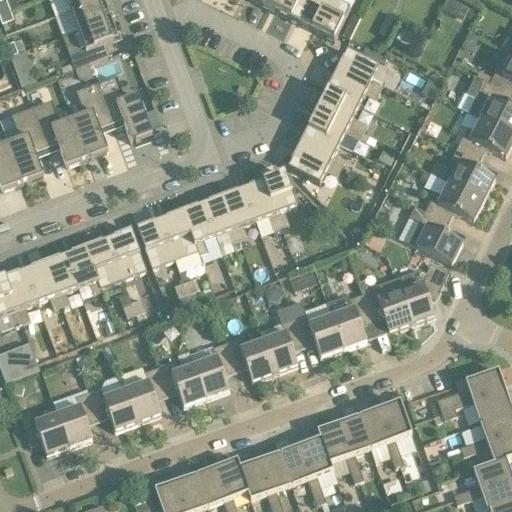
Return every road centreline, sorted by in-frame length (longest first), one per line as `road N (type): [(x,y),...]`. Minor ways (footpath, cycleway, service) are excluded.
road 1 (residential): [(22,511),(426,368),(465,320)]
road 2 (residential): [(215,170),(262,151),(291,98),(284,59),(198,11),(165,26)]
road 3 (residential): [(0,244),(215,170)]
road 4 (residential): [(215,170),(165,26)]
